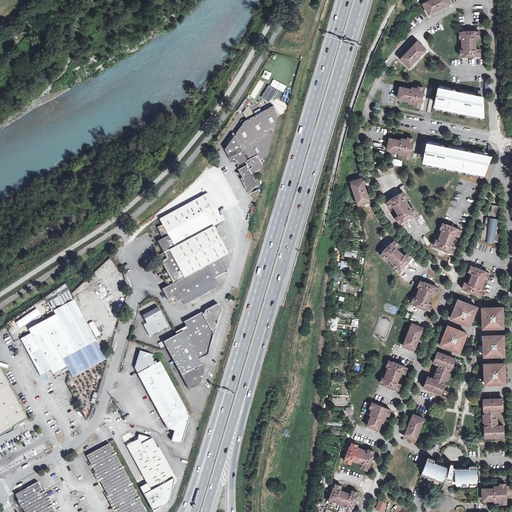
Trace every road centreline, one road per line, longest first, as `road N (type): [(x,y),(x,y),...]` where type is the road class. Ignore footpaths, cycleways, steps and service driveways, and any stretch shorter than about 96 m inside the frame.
road 1 (unclassified): [(0,486),(88,432),(138,292),(153,289),(178,314),(224,290),(247,197),(222,151)]
road 2 (motorway): [(334,37),(226,392)]
road 3 (motorway): [(263,324),(361,0)]
road 4 (residential): [(496,171),(372,485)]
road 5 (motorway): [(206,511),(263,324)]
road 6 (motorway): [(231,511),(232,461),(263,324)]
road 7 (residential): [(511,335),(505,180),(496,171)]
road 8 (residential): [(490,0),(499,141)]
road 9 (motorway): [(226,392),(181,511)]
road 10 (motorway): [(226,392),(193,511)]
